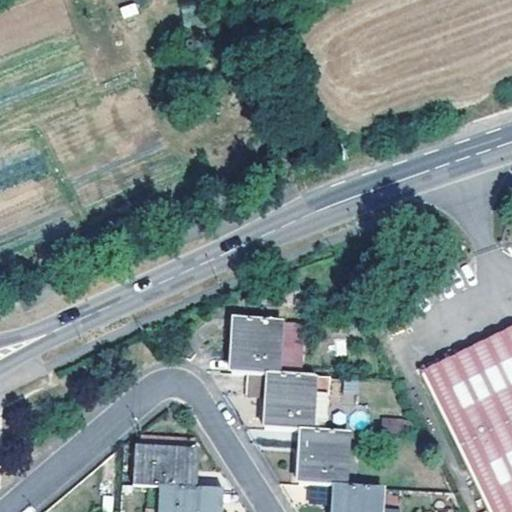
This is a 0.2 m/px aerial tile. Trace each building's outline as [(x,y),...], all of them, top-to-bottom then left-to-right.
[(275,216),(286,211),(282,200),(270,204),(275,216)] [(287,290),(261,289),(260,305),(287,307),(287,290)] [(446,328),(460,356),(484,344),(471,316),(446,328)] [(236,320),(232,373),(266,377),(277,377),(299,378),(302,326),(280,324),(280,323),(236,320)] [(460,356),(422,375),(489,511),(511,511),(511,330),(484,344),(460,356)] [(248,375),(246,396),(259,397),(261,377),(248,375)] [(301,432),(310,433),(312,420),(327,421),(330,380),(299,378),(277,377),(266,377),(264,431),(301,432)] [(394,422),(378,420),(377,433),(395,434),(394,422)] [(394,422),(395,434),(411,435),(406,423),(394,422)] [(301,432),(298,485),(334,488),(345,488),(346,435),(310,433),(301,432)] [(138,449),(137,488),(162,490),(192,491),(193,452),(138,449)] [(379,511),(381,491),(345,488),(334,488),(332,511),(379,511)] [(192,491),(162,490),(160,511),(217,511),(218,492),(192,491)]
